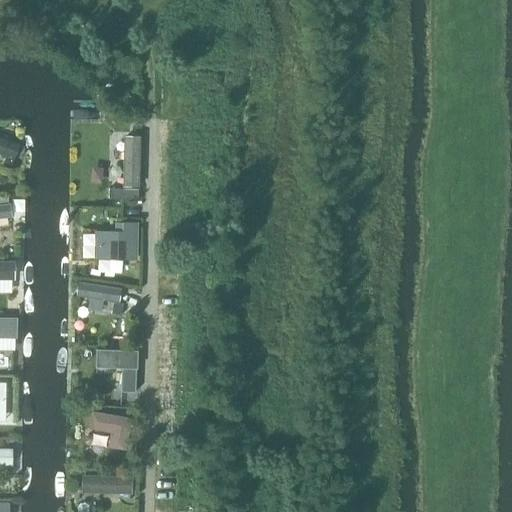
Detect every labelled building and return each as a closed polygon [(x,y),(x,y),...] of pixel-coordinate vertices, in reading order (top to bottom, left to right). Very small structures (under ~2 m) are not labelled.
[(0,155),(13,160),(17,153),(19,145),(0,137),(0,155)] [(139,188),(140,137),(125,137),(123,188),(139,188)] [(138,200),(138,190),(109,189),(108,198),(138,200)] [(0,219),(11,218),(11,211),(10,204),(0,204),(0,219)] [(94,239),(94,259),(129,260),(137,260),(137,222),(123,222),(123,232),(114,231),(94,231),(94,239)] [(0,279),(14,280),(14,262),(0,261),(0,279)] [(118,303),(114,302),(112,314),(121,316),(123,304),(118,303)] [(16,323),(16,318),(0,317),(0,338),(16,338),(16,335),(16,323)] [(96,350),(95,367),(121,368),(121,392),(135,392),(135,369),(137,369),(137,351),(96,350)] [(126,452),(132,420),(92,414),(89,431),(111,435),(108,449),(126,452)] [(0,467),(11,467),(12,450),(0,449),(0,467)] [(132,496),(132,479),(82,477),(81,495),(132,496)] [(0,502),(0,511),(8,511),(9,503),(0,502)]
